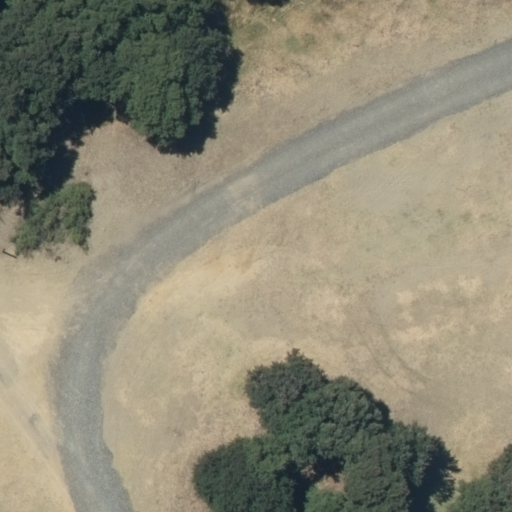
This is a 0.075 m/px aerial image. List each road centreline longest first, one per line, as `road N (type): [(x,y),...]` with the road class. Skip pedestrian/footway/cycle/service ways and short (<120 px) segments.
road 1 (track): [(511,29),(0,261)]
road 2 (track): [(0,276),(112,511)]
